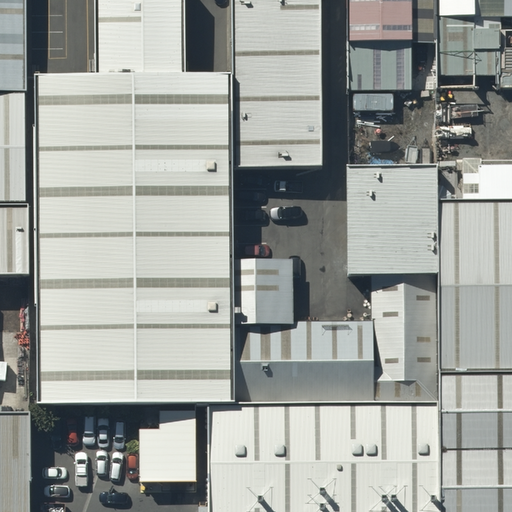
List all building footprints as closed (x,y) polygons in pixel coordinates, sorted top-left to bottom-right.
[(0,0),(0,98),(40,98),(37,78),(40,0),(0,0)] [(96,0),(97,80),(183,78),(183,0),(96,0)] [(231,0),(232,77),(233,178),(320,178),(318,0),(231,0)] [(410,0),(346,0),(348,96),(409,97),(410,0)] [(511,0),(434,0),(436,81),(502,80),(501,38),(511,37),(511,0)] [(38,408),(207,409),(233,409),(233,325),(232,263),(233,178),(232,77),(183,78),(97,80),(37,78),(40,98),(38,210),(38,281),(38,408)] [(437,170),(345,171),(347,280),(373,280),(436,279),(436,203),(437,170)] [(436,279),(437,373),(511,372),(511,202),(436,203),(436,279)] [(0,281),(38,281),(38,210),(0,210),(0,281)] [(232,263),(233,325),(294,324),(293,262),(232,263)] [(437,373),(436,279),(373,280),(372,324),(372,408),(437,408),(437,373)] [(233,409),(372,408),(372,324),(294,324),(233,325),(233,409)] [(511,511),(511,372),(437,373),(437,408),(437,511),(511,511)] [(233,409),(207,409),(207,511),(437,511),(437,408),(372,408),(233,409)] [(0,511),(32,511),(31,414),(0,414),(0,511)]
